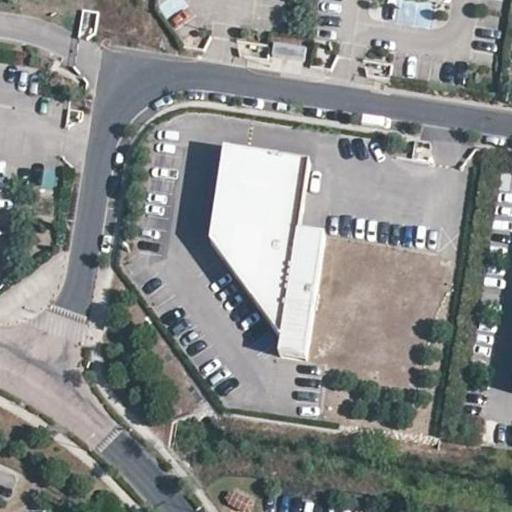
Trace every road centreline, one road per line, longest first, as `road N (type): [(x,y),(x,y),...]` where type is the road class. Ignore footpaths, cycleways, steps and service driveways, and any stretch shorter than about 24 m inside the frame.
road 1 (unclassified): [(56,396),(120,69),(511,128)]
road 2 (tertiary): [(174,511),(133,457),(56,396)]
